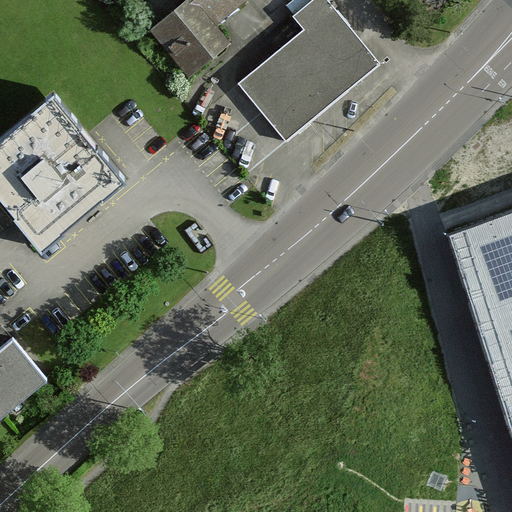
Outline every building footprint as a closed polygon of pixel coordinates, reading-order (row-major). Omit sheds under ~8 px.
[(180,0),(189,11),(155,37),(188,80),(231,47),(219,31),(253,5),(249,0),(180,0)] [(242,89),(290,148),(383,73),(323,0),(322,0),(296,22),(307,36),(242,89)] [(67,92),(0,145),(0,193),(50,255),(140,183),(67,92)] [(511,214),(447,238),(504,420),(511,446),(511,214)] [(12,339),(0,348),(0,416),(45,379),(12,339)]
